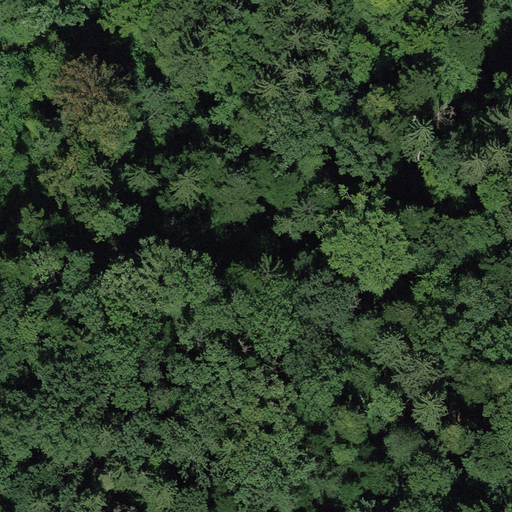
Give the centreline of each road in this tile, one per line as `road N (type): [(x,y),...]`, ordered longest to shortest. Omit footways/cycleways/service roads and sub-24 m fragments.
road 1 (track): [(0,272),(37,253),(254,283),(511,344)]
road 2 (track): [(0,56),(114,0)]
